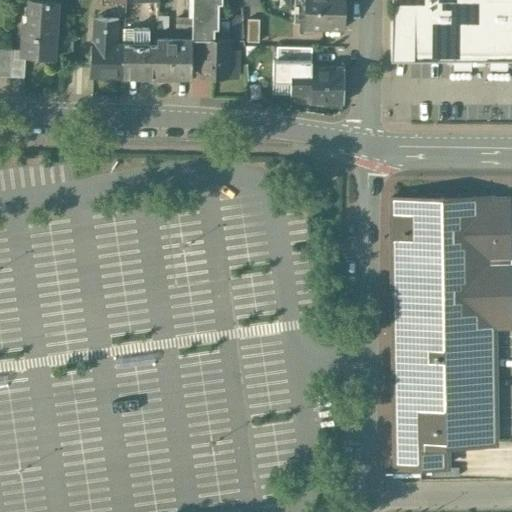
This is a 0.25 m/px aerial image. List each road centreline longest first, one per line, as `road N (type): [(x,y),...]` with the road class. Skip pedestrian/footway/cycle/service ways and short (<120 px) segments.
road 1 (residential): [(361,511),(364,144)]
road 2 (residential): [(364,144),(211,120),(0,112)]
road 3 (residential): [(511,150),(364,144)]
road 4 (residential): [(364,144),(368,0)]
